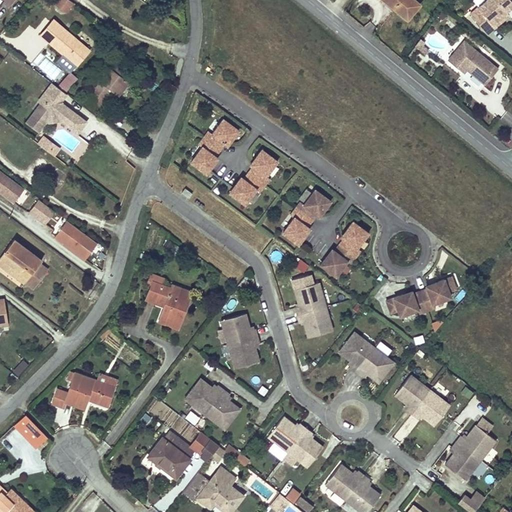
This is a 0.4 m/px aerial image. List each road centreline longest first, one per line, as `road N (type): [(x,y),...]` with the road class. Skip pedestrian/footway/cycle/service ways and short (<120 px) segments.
road 1 (residential): [(142,183),(256,262),(296,388),(326,413),(353,417),(416,469)]
road 2 (residential): [(142,183),(104,303),(0,417)]
road 3 (residential): [(186,72),(395,228)]
road 4 (tertiary): [(507,166),(308,0)]
road 5 (unknown): [(76,0),(167,51),(192,55)]
